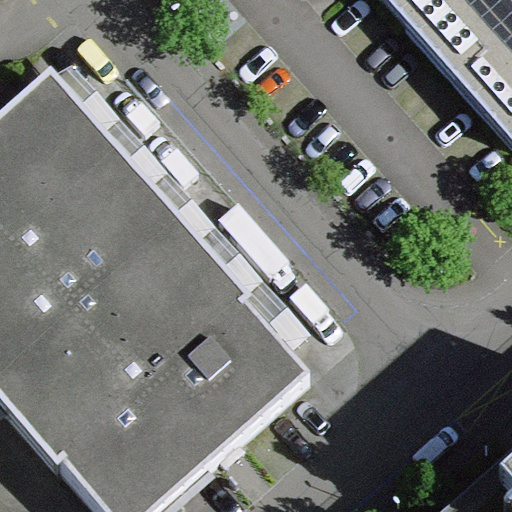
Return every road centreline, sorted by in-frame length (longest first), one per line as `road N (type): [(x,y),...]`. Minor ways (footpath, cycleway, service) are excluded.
road 1 (unclassified): [(78,0),(458,423)]
road 2 (unclassified): [(353,511),(458,423)]
